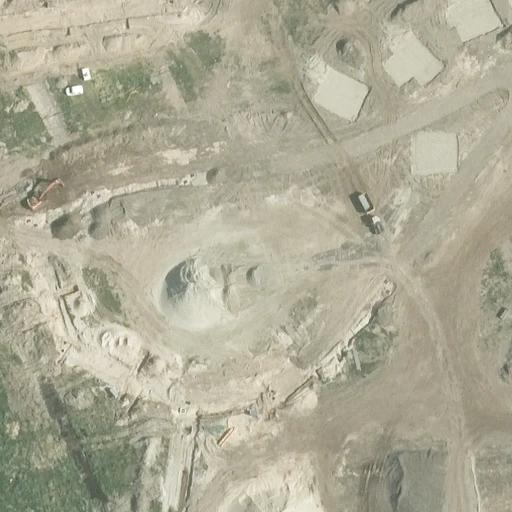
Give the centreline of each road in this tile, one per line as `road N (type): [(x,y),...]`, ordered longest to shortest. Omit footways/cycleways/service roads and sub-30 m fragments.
road 1 (unknown): [(258,0),(449,408),(453,434),(348,438)]
road 2 (unknown): [(348,438),(125,0)]
road 3 (unknown): [(348,438),(203,439),(116,511)]
road 4 (unknown): [(107,511),(0,294)]
